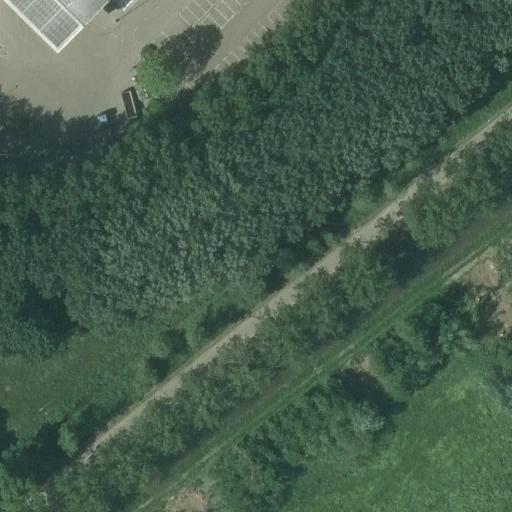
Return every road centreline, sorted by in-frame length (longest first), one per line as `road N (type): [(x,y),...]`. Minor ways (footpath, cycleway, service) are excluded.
road 1 (unclassified): [(21,511),(511,117)]
road 2 (tertiary): [(252,184),(364,109),(491,0)]
road 3 (tertiary): [(252,184),(196,224),(125,258),(0,278)]
road 4 (tertiary): [(452,0),(252,184)]
